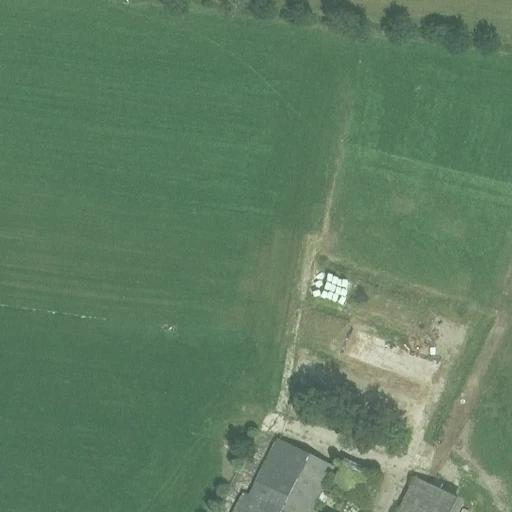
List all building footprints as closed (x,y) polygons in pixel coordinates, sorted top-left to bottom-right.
[(392,303),(391,313),(400,313),(400,324),(417,324),(418,304),(392,303)] [(404,372),(409,349),(366,341),(361,364),(404,372)] [(439,344),(433,359),(450,366),(457,351),(439,344)] [(312,511),(313,511),(334,468),(277,441),(250,497),(244,495),(235,511),(312,511)] [(460,511),(465,503),(417,479),(400,511),(460,511)]
